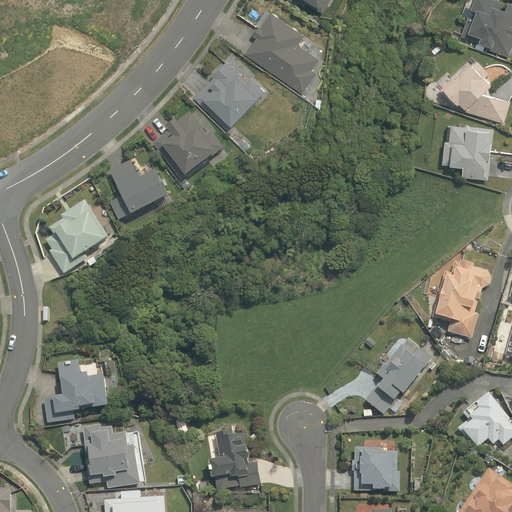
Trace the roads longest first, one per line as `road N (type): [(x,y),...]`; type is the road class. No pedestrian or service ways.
road 1 (residential): [(211,0),(101,141),(5,204)]
road 2 (residential): [(5,204),(26,355),(0,416)]
